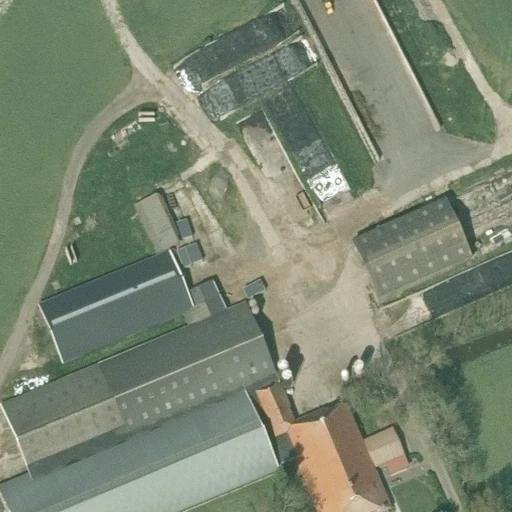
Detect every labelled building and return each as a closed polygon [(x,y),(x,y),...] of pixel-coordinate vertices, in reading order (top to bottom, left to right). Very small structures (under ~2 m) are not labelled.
[(271,117),(249,129),(286,200),(307,189),(302,179),(291,158),(292,158),(271,117)] [(454,201),(354,246),(379,303),(511,243),(511,158),(511,156),(447,185),(454,201)] [(156,259),(182,248),(171,222),(176,220),(165,195),(133,209),(156,259)] [(511,247),(455,272),(467,299),(511,279),(511,247)] [(33,482),(0,495),(6,511),(201,511),(281,479),(246,397),(254,394),(255,395),(253,396),(274,445),(286,439),(316,511),(390,511),(391,511),(376,475),(374,476),(373,471),(403,459),(391,430),(361,443),(346,408),(326,416),(325,413),(293,426),(289,416),(292,415),(279,385),(246,306),(213,320),(207,306),(194,311),(172,255),(41,308),(63,364),(182,316),(187,331),(2,407),(33,482)]
